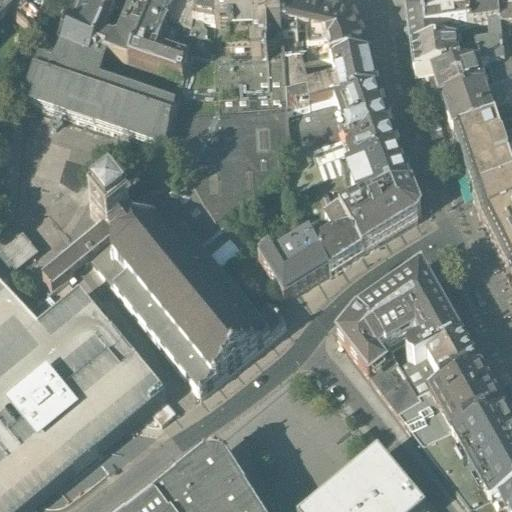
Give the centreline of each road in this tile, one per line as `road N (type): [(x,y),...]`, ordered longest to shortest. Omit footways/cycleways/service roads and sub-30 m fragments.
road 1 (residential): [(511,351),(452,231),(349,297),(308,342)]
road 2 (residential): [(308,342),(87,511)]
road 3 (residential): [(308,342),(446,511)]
